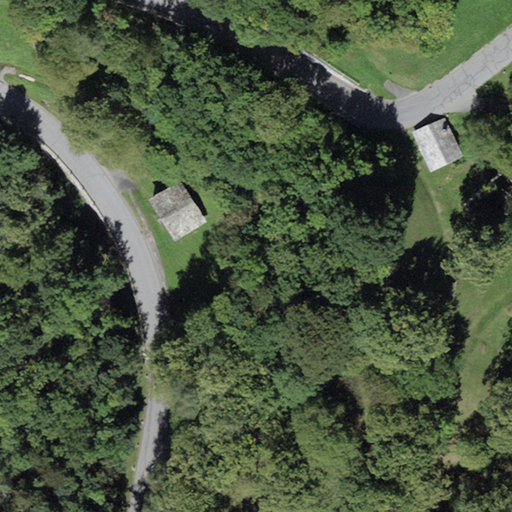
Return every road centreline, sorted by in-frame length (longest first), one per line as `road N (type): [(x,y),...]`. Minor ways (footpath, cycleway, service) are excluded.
road 1 (tertiary): [(0,96),(83,167),(136,252),(161,360),(139,511)]
road 2 (tertiary): [(511,45),(426,107),(384,114),(166,0)]
